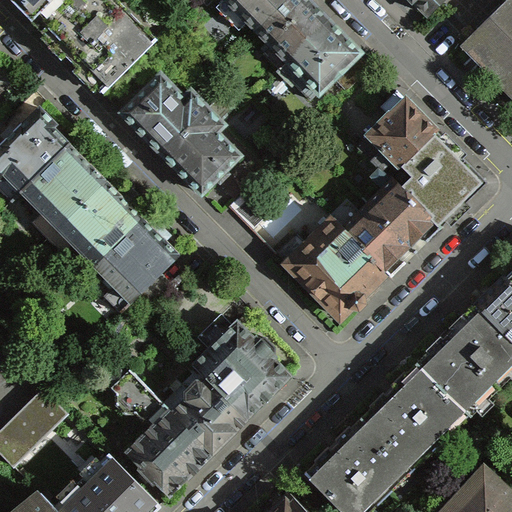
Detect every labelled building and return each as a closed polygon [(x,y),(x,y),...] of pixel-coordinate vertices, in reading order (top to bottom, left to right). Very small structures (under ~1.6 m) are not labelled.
[(11,0),(32,20),(52,0),(11,0)] [(89,78),(102,91),(155,39),(117,0),(52,0),(32,20),(54,43),(49,47),(53,50),(61,59),(66,55),(77,66),(73,71),(85,83),(89,78)] [(256,28),(284,0),(223,0),(216,7),(239,30),(248,21),(256,28)] [(284,0),(256,28),(287,60),(328,20),(308,0),(284,0)] [(413,0),(428,14),(441,0),(413,0)] [(471,72),(482,62),(492,73),(511,92),(511,0),(465,45),(474,54),(463,64),(465,65),(466,64),(471,69),(470,70),(471,72)] [(189,30),(177,18),(155,39),(168,52),(189,30)] [(348,90),(371,67),(359,54),(360,52),(341,32),(328,20),(287,60),(277,70),(293,85),(295,83),(310,99),(318,91),(319,92),(335,77),(348,90)] [(184,98),(161,74),(122,112),(136,126),(162,152),(223,92),(211,80),(210,80),(195,94),(191,90),(184,98)] [(223,92),(162,152),(177,168),(202,193),(240,155),(217,131),(224,124),(220,120),(235,105),(235,104),(223,92)] [(399,167),(401,165),(437,130),(419,112),(406,99),(391,114),(389,112),(367,134),(369,136),(358,146),(378,167),(389,157),(399,167)] [(21,125),(2,143),(0,140),(0,188),(11,200),(22,190),(69,143),(55,130),(53,127),(56,124),(40,107),(22,125),(21,125)] [(412,176),(401,186),(434,220),(441,227),(487,182),(455,149),(449,143),(437,130),(401,165),(412,176)] [(69,143),(22,190),(43,211),(32,221),(48,237),(105,180),(104,179),(91,165),(86,160),(69,143)] [(415,239),(434,220),(401,186),(393,179),(368,203),(409,244),(410,243),(415,239)] [(64,253),(74,243),(95,264),(142,218),(125,200),(121,195),(107,182),(105,180),(48,237),(64,253)] [(275,207),(252,184),(229,206),(252,229),(275,207)] [(333,217),(384,269),(385,268),(394,259),(408,246),(409,244),(368,203),(360,212),(347,199),(331,215),(333,217)] [(384,269),(333,217),(307,243),(296,232),(276,251),(340,316),(351,306),(359,308),(365,302),(362,294),(360,292),(364,289),(383,270),(384,269)] [(121,311),(132,300),(161,272),(178,255),(177,253),(164,239),(158,234),(142,218),(95,264),(116,285),(105,295),(121,311)] [(178,289),(161,272),(132,300),(149,318),(178,289)] [(511,340),(511,283),(505,276),(504,275),(483,296),(475,303),(477,305),(511,340)] [(511,340),(477,305),(466,315),(464,312),(449,327),(452,330),(445,336),(443,338),(440,335),(426,349),(429,352),(418,363),(470,414),(472,415),(511,375),(511,340)] [(194,363),(206,375),(248,418),(270,396),(291,375),(274,357),(276,355),(275,354),(275,347),(265,337),(258,337),(257,336),(255,338),(237,320),(194,363)] [(54,377),(74,358),(51,334),(31,353),(54,377)] [(0,379),(21,364),(0,342),(0,379)] [(370,408),(361,416),(413,469),(470,414),(418,363),(417,362),(406,372),(404,371),(390,384),(392,385),(388,389),(384,393),(383,391),(369,405),(370,408)] [(142,418),(143,417),(152,426),(127,450),(141,463),(141,466),(139,468),(146,475),(153,482),(154,480),(158,480),(171,494),(212,453),(169,409),(163,403),(128,367),(125,369),(121,365),(108,377),(114,383),(111,386),(116,392),(116,403),(125,412),(136,412),(142,418)] [(187,389),(182,385),(163,403),(169,409),(212,453),(242,424),(248,418),(206,375),(201,380),(196,380),(187,389)] [(34,443),(66,411),(43,388),(0,430),(0,451),(12,464),(34,443)] [(369,511),(413,469),(361,416),(351,426),(349,425),(335,438),(336,440),(333,443),(329,447),(328,446),(314,459),(315,462),(306,470),(305,471),(345,511),(369,511)] [(54,507),(59,511),(152,511),(159,505),(108,454),(54,507)] [(456,499),(443,511),(511,511),(511,494),(484,469),(456,499)] [(59,511),(54,507),(40,492),(14,511),(59,511)] [(308,511),(289,493),(278,504),(275,506),(268,506),(262,511),(308,511)]
